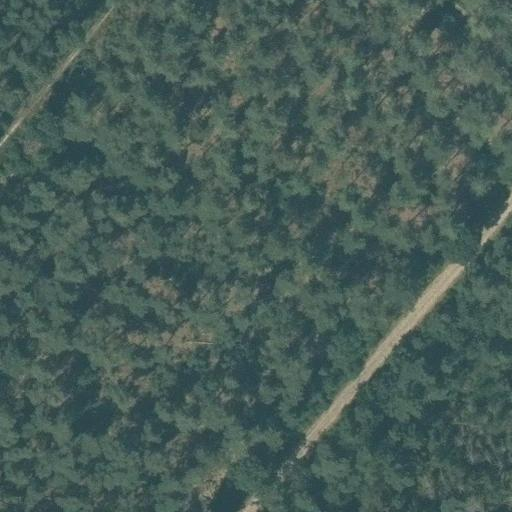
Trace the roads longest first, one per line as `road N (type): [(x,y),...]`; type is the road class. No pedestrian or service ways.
road 1 (track): [(511,179),(230,511)]
road 2 (track): [(127,0),(0,151)]
